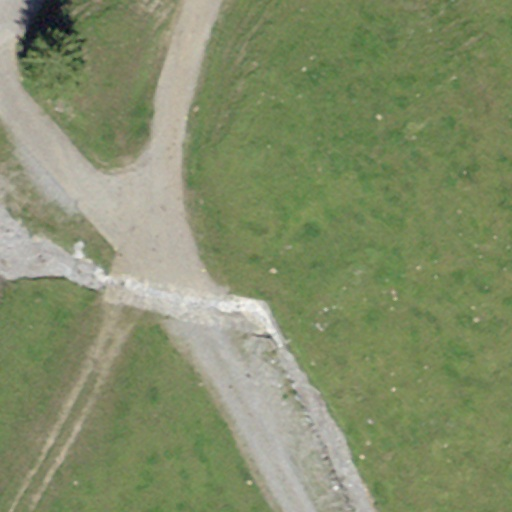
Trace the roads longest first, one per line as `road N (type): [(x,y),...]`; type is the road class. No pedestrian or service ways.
road 1 (track): [(0,90),(142,230),(304,511)]
road 2 (track): [(209,0),(142,230)]
